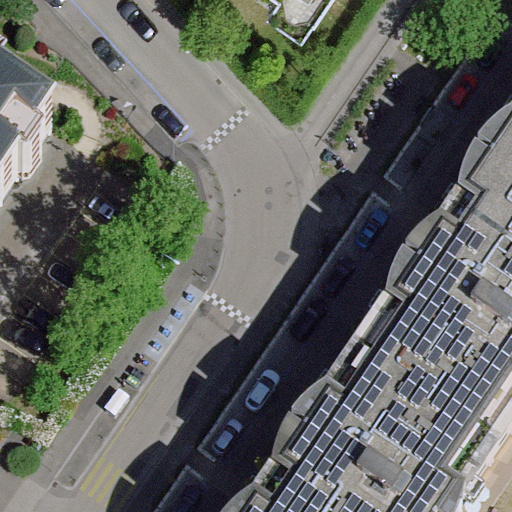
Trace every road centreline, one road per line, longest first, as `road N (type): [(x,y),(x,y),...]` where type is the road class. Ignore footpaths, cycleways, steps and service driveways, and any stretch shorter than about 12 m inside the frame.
road 1 (residential): [(274,193),(264,267),(88,511)]
road 2 (residential): [(274,193),(226,126),(106,0)]
